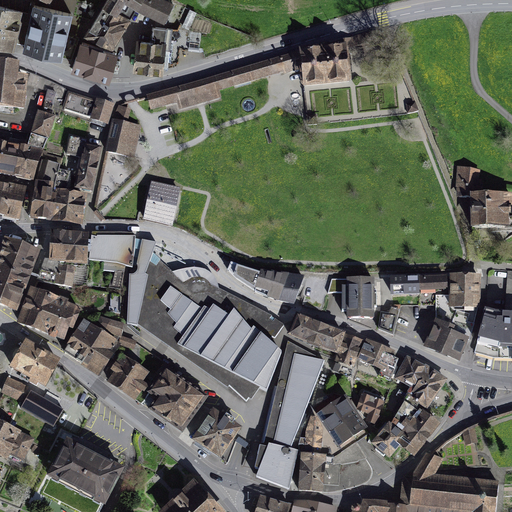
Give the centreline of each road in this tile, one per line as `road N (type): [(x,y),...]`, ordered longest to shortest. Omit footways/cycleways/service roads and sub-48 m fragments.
road 1 (secondary): [(511,4),(397,15),(132,90),(91,87),(0,56)]
road 2 (secondary): [(466,373),(238,290),(185,241),(159,231),(0,229)]
road 3 (secondary): [(0,317),(208,474),(229,481)]
road 4 (secondary): [(229,481),(318,500),(351,499),(388,482)]
